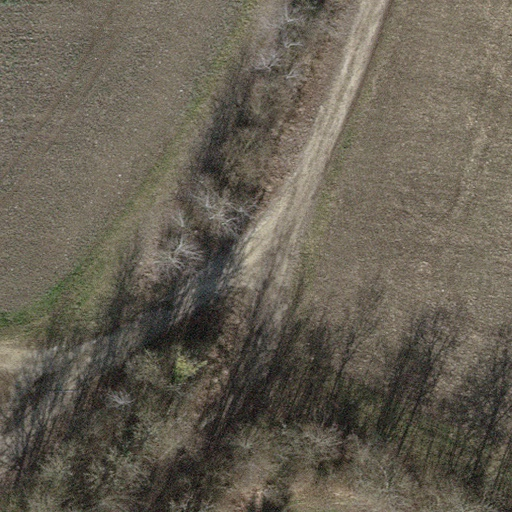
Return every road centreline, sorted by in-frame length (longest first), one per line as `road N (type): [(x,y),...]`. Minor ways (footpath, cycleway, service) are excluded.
road 1 (track): [(0,451),(112,339),(269,254),(366,0)]
road 2 (track): [(269,254),(258,361),(140,511)]
